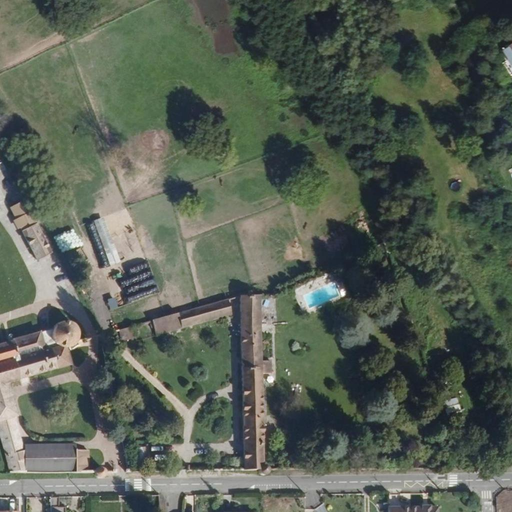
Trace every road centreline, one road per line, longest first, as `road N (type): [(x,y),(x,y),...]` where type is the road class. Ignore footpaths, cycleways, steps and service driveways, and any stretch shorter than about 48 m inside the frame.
road 1 (tertiary): [(488,479),(172,485)]
road 2 (tertiary): [(172,485),(0,486)]
road 3 (unknown): [(90,335),(123,485)]
